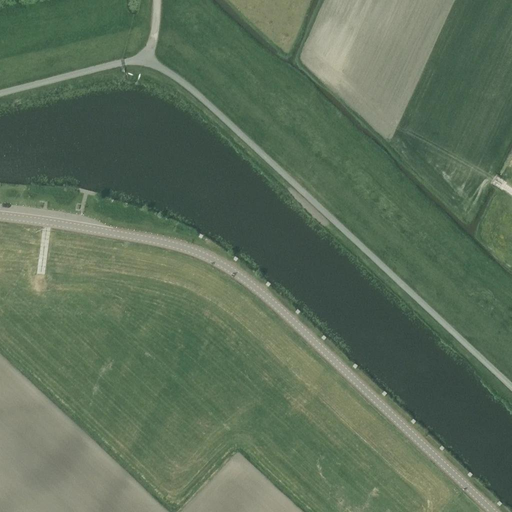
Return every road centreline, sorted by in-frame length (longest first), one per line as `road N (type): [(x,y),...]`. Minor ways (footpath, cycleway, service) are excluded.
road 1 (unclassified): [(0,94),(121,62),(166,70),(511,388)]
road 2 (tertiary): [(0,216),(158,240),(226,267),(491,511)]
